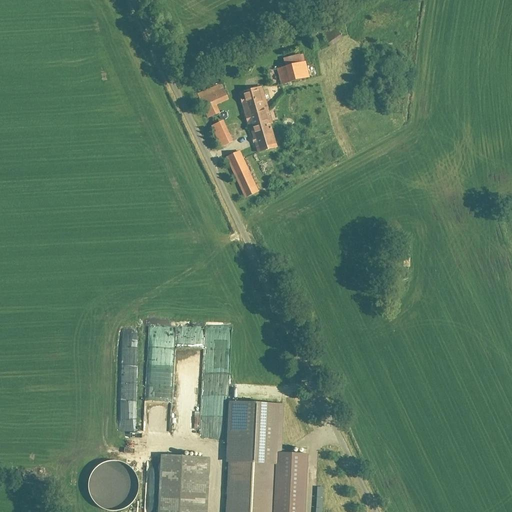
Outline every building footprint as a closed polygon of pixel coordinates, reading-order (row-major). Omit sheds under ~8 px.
[(322,40),(326,48),(341,40),(337,32),(322,40)] [(271,72),(274,86),(307,79),(304,64),(271,72)] [(219,116),(215,107),(226,103),(220,86),(196,96),(206,121),(219,116)] [(237,95),(254,153),(277,146),(259,88),(237,95)] [(210,128),(219,148),(232,142),(223,122),(210,128)] [(226,159),(244,199),(258,193),(240,153),(226,159)] [(303,511),(305,456),(281,455),(283,407),(227,406),(224,511),(303,511)] [(154,456),(152,511),(203,511),(205,457),(154,456)] [(127,467),(120,464),(111,463),(103,465),(96,469),(91,475),(88,483),(88,491),(90,499),(95,506),(103,511),(107,511),(119,511),(127,508),(133,502),(137,494),(138,488),(137,481),(133,473),(127,467)]
